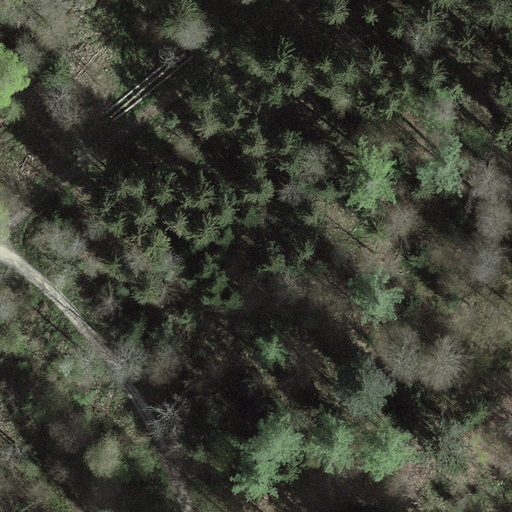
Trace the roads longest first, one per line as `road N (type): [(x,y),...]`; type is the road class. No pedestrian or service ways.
road 1 (track): [(0,226),(296,0)]
road 2 (track): [(0,254),(46,283),(107,356),(142,406),(187,511)]
